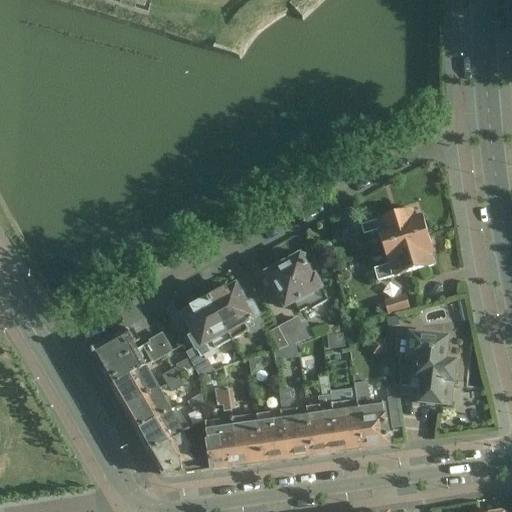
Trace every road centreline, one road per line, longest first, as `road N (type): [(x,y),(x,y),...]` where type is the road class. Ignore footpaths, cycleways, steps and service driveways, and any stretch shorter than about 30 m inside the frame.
road 1 (residential): [(422,151),(52,361)]
road 2 (tertiary): [(187,511),(511,461)]
road 3 (tertiary): [(511,281),(494,178),(484,0)]
road 4 (tertiary): [(126,498),(52,361)]
